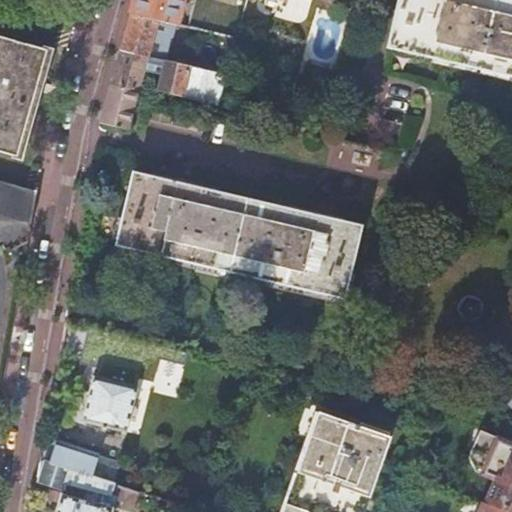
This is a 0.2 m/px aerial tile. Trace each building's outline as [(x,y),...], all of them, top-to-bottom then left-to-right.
[(133,0),(130,13),(165,22),(177,25),(182,9),(185,10),(187,3),(184,2),(184,0),(133,0)] [(197,0),(191,28),(235,38),(245,0),(197,0)] [(511,1),(505,0),(400,0),(390,45),(511,73),(511,1)] [(0,150),(19,156),(37,91),(44,93),(48,82),(40,79),(49,50),(0,35),(0,150)] [(105,105),(99,125),(129,132),(149,70),(164,74),(159,91),(219,104),(227,75),(225,75),(148,59),(120,53),(105,105)] [(137,178),(121,245),(346,298),(360,230),(137,178)] [(0,212),(32,221),(37,194),(37,193),(0,181),(0,212)] [(94,377),(83,421),(127,432),(138,388),(94,377)] [(364,511),(391,438),(387,436),(324,412),(288,511),(364,511)] [(495,481),(485,504),(503,511),(511,511),(511,444),(487,434),(481,431),(473,451),(470,458),(476,473),(495,481)] [(51,464),(92,478),(99,457),(58,443),(51,464)] [(51,464),(47,463),(41,481),(63,489),(65,483),(96,491),(94,497),(73,492),(71,498),(62,495),(57,511),(113,511),(117,500),(118,497),(112,495),(115,485),(92,478),(51,464)] [(136,506),(140,493),(115,485),(112,495),(118,497),(117,500),(136,506)]
